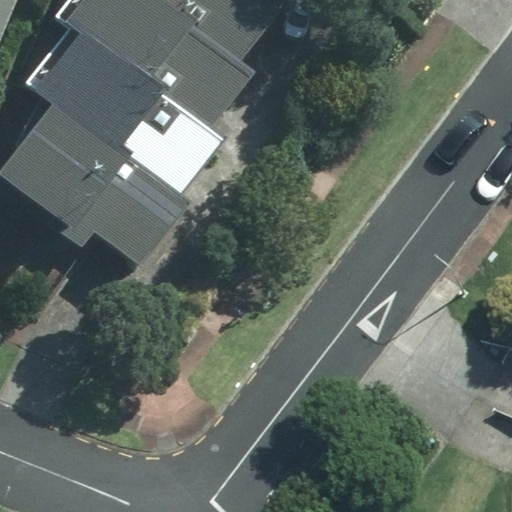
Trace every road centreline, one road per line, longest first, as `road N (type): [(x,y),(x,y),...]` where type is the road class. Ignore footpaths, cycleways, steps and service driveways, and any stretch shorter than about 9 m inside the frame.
road 1 (residential): [(200,511),(511,92)]
road 2 (residential): [(152,511),(0,447)]
